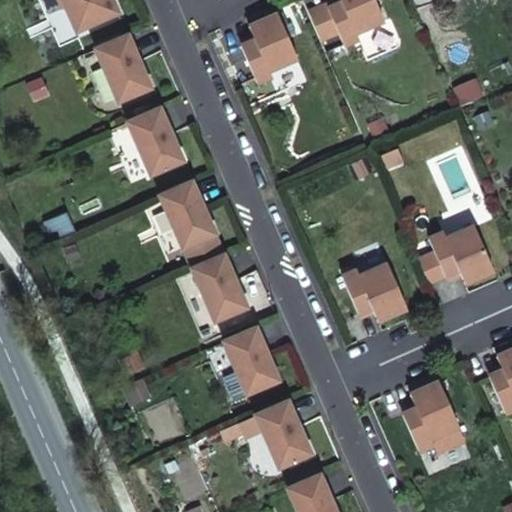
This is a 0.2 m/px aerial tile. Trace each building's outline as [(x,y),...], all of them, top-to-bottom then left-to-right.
[(112,0),(59,0),(63,8),(66,7),(77,31),(118,13),(112,0)] [(340,0),(341,2),(328,9),(338,33),(343,46),(358,39),(355,33),(383,21),(373,0),(340,0)] [(328,9),(310,17),(321,41),(338,33),(328,9)] [(255,41),(241,47),(257,84),(272,77),(269,72),(297,59),(277,15),(249,27),(255,41)] [(128,36),(97,49),(119,102),(150,88),(128,36)] [(49,95),(42,78),(28,84),(35,101),(49,95)] [(183,161),(160,109),(128,123),(151,175),(183,161)] [(214,235),(192,182),(160,196),(183,248),(214,235)] [(428,239),(444,276),(458,270),(464,284),(493,272),(473,226),(445,239),(443,233),(428,239)] [(224,256),(192,269),(215,321),(246,307),(224,256)] [(342,277),(357,314),(371,308),(377,322),(406,309),(387,265),(359,277),(357,270),(342,277)] [(256,329),(224,342),(247,395),(279,381),(256,329)] [(502,371),(488,377),(504,414),(511,410),(511,349),(496,357),(502,371)] [(416,409),(402,415),(418,451),(433,445),(430,439),(458,427),(438,382),(410,395),(416,409)] [(279,467),(310,454),(287,402),(256,415),(279,467)] [(464,441),(458,427),(430,439),(433,445),(437,453),(464,441)] [(335,511),(319,475),(288,489),(298,511),(335,511)]
